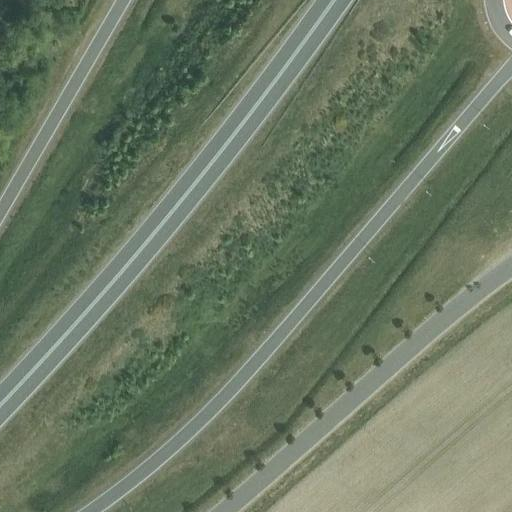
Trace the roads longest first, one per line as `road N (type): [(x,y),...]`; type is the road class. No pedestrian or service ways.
road 1 (trunk): [(92,511),(205,419),(511,68)]
road 2 (trunk): [(0,406),(159,228),(334,0)]
road 3 (tertiary): [(511,266),(222,511)]
road 4 (trunk): [(123,0),(0,213)]
